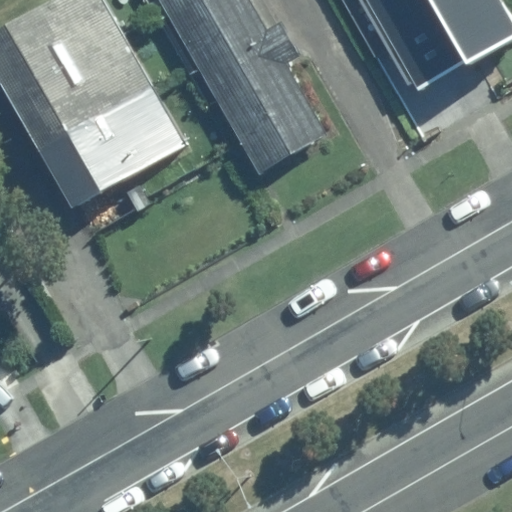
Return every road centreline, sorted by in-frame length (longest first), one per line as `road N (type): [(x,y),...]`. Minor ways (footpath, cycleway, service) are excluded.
road 1 (tertiary): [(49,511),(511,241)]
road 2 (tertiary): [(511,400),(318,511)]
